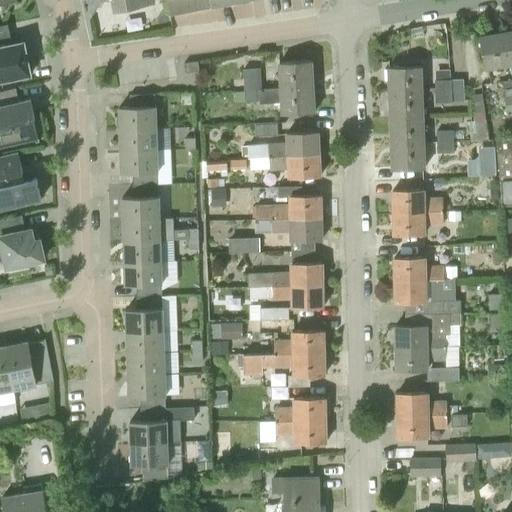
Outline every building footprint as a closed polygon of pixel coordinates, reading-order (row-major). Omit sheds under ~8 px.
[(154,0),(100,0),(100,1),(103,0),(112,0),(114,11),(144,5),(155,4),(154,0)] [(168,0),(171,15),(247,0),(168,0)] [(12,44),(8,24),(0,25),(0,80),(31,74),(30,72),(33,71),(30,57),(27,57),(24,41),(12,44)] [(510,64),(504,32),(479,37),(484,69),(510,64)] [(281,88),(313,86),(311,60),(279,62),(281,88)] [(185,73),(199,71),(198,61),(184,62),(185,73)] [(388,66),(389,92),(422,91),(421,65),(388,66)] [(243,70),(244,90),(261,89),(260,69),(243,70)] [(434,80),(434,91),(451,91),(451,102),(464,102),(464,79),(434,80)] [(511,80),(502,83),(505,98),(511,97),(511,80)] [(313,86),(281,88),(261,89),(244,90),(245,102),(259,101),(259,103),(282,102),(282,114),(315,112),(313,86)] [(0,144),(38,136),(33,117),(35,117),(31,98),(19,101),(16,88),(0,91),(0,144)] [(245,102),(244,91),(235,92),(236,102),(245,102)] [(423,117),(422,91),(389,92),(390,118),(423,117)] [(451,91),(434,91),(435,103),(451,102),(451,91)] [(120,124),(156,123),(155,93),(130,94),(130,106),(119,106),(120,124)] [(474,121),(486,119),(482,93),(470,94),(474,121)] [(391,143),(424,142),(423,117),(390,118),(391,143)] [(489,139),(486,119),(474,121),(471,122),(473,141),(489,139)] [(157,153),(156,123),(120,124),(121,154),(157,153)] [(277,123),(254,124),(255,136),(277,135),(277,123)] [(437,142),(454,141),(453,130),(436,130),(437,142)] [(269,156),(319,153),(318,131),(287,132),(287,142),(269,143),(269,156)] [(511,136),(496,138),(499,167),(502,206),(511,205),(511,136)] [(185,148),(195,148),(195,137),(185,137),(185,148)] [(454,141),(437,142),(437,153),(454,152),(454,141)] [(424,142),(391,143),(392,169),(424,168),(424,142)] [(25,180),(18,152),(0,156),(0,208),(41,199),(37,178),(25,180)] [(158,183),(157,153),(121,154),(122,173),(132,172),(133,184),(158,183)] [(320,176),(319,153),(269,156),(270,168),(289,167),(289,178),(320,176)] [(246,158),(231,159),(232,168),(247,167),(246,158)] [(208,170),(227,170),(227,160),(208,161),(208,170)] [(218,187),(218,179),(210,179),(210,187),(218,187)] [(159,211),(158,183),(133,184),(133,196),(122,197),(123,213),(159,211)] [(489,189),(490,200),(499,199),(498,188),(489,189)] [(393,189),(393,212),(443,211),(443,198),(424,199),(423,189),(393,189)] [(222,207),(222,190),(212,190),(212,207),(222,207)] [(255,218),(321,217),(321,194),(290,195),(291,205),(255,206),(255,218)] [(124,240),(160,239),(174,239),(173,217),(159,217),(159,211),(123,213),(124,240)] [(443,211),(393,212),(394,235),(425,234),(424,224),(443,224),(443,211)] [(25,230),(21,215),(0,219),(0,251),(3,251),(7,267),(8,267),(9,272),(30,268),(29,262),(44,259),(39,239),(34,240),(31,229),(25,230)] [(322,240),(321,217),(255,218),(255,230),(291,229),(291,240),(322,240)] [(492,222),(483,223),(484,235),(493,234),(492,222)] [(188,228),(188,238),(198,238),(198,227),(188,228)] [(198,238),(188,238),(188,248),(198,248),(198,238)] [(228,253),(259,252),(259,238),(228,238),(228,253)] [(161,267),(160,239),(124,240),(125,269),(161,267)] [(426,279),(444,278),(444,269),(444,266),(425,267),(425,256),(394,257),(395,279),(426,279)] [(249,286),(257,287),(257,285),(323,284),(322,262),(291,262),(292,272),(273,272),(248,273),(249,286)] [(50,266),(43,267),(44,275),(51,274),(50,266)] [(162,295),(161,267),(125,269),(126,284),(136,284),(137,296),(162,295)] [(395,303),(426,302),(426,279),(395,279),(395,303)] [(323,284),(257,285),(257,287),(257,298),(273,297),(292,296),(292,308),(323,307),(323,284)] [(487,309),(499,309),(499,294),(487,294),(487,309)] [(127,331),(163,330),(162,295),(137,296),(137,308),(126,308),(127,331)] [(429,302),(430,313),(460,312),(460,301),(429,302)] [(260,308),(260,320),(289,319),(289,307),(260,308)] [(461,324),(460,312),(430,313),(430,324),(395,325),(396,347),(445,346),(446,346),(446,333),(450,333),(450,324),(461,324)] [(502,315),(491,315),(491,327),(502,327),(502,315)] [(242,323),(210,323),(211,337),(242,337),(242,323)] [(274,340),(274,353),(324,352),(323,329),(293,330),(293,340),(274,340)] [(128,352),(163,351),(163,330),(127,331),(128,352)] [(192,350),(202,350),(201,339),(191,339),(192,350)] [(28,342),(6,346),(14,388),(36,384),(35,377),(51,374),(52,380),(54,380),(47,344),(29,348),(28,342)] [(228,343),(213,343),(213,354),(228,354),(228,343)] [(0,390),(14,388),(6,346),(0,347),(0,390)] [(429,369),(429,367),(428,361),(445,360),(445,346),(396,347),(396,370),(427,369),(429,369)] [(202,359),(202,350),(192,350),(192,359),(202,359)] [(129,375),(164,373),(163,351),(128,352),(129,375)] [(324,352),(274,353),(274,354),(243,354),(243,367),(243,375),(263,374),(262,367),(294,368),(294,375),(324,375),(324,352)] [(427,369),(427,381),(459,380),(459,366),(429,367),(429,369),(427,369)] [(488,366),(488,379),(503,379),(503,366),(488,366)] [(141,408),(165,407),(164,373),(129,375),(129,396),(140,396),(141,408)] [(213,407),(228,406),(227,390),(212,390),(213,407)] [(397,415),(447,414),(446,401),(428,402),(427,391),(397,392),(397,415)] [(276,420),(325,419),(325,397),(294,397),(295,407),(276,408),(276,409),(276,420)] [(49,402),(39,405),(41,418),(52,416),(49,402)] [(447,414),(458,414),(458,405),(447,406),(447,414)] [(166,419),(165,407),(141,408),(141,420),(130,420),(131,443),(166,442),(180,441),(180,419),(166,419)] [(447,414),(397,415),(398,438),(428,437),(428,426),(447,426),(447,414)] [(464,414),(449,414),(449,426),(464,426),(464,414)] [(326,442),(325,419),(276,420),(276,434),(294,435),(295,443),(326,442)] [(166,442),(131,443),(132,465),(143,465),(143,480),(167,475),(166,442)] [(496,450),(503,457),(511,457),(510,442),(495,443),(496,450)] [(446,445),(447,460),(465,459),(471,459),(474,459),(476,458),(475,443),(446,445)] [(410,476),(440,475),(440,458),(410,458),(410,476)] [(465,459),(466,471),(475,470),(474,459),(471,459),(465,459)] [(243,480),(261,480),(260,462),(241,463),(243,480)] [(193,500),(202,483),(187,476),(178,494),(193,500)] [(319,511),(319,477),(273,478),(273,491),(285,491),(285,511),(319,511)] [(47,511),(43,489),(2,497),(4,511),(47,511)]
